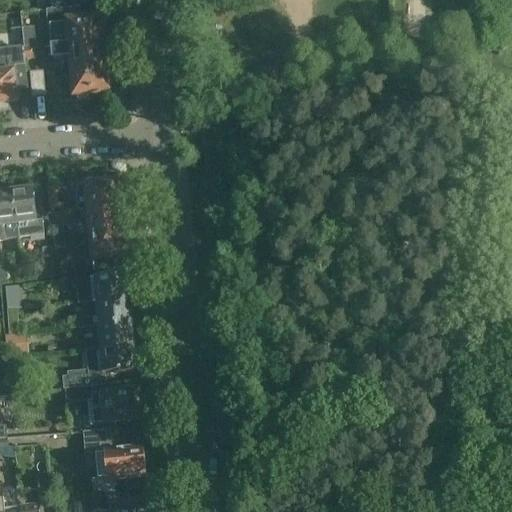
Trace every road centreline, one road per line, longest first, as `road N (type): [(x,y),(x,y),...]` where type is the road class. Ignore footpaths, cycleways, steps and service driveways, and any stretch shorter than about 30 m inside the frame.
road 1 (residential): [(202,511),(169,134)]
road 2 (residential): [(0,150),(169,134)]
road 3 (residential): [(169,134),(155,0)]
